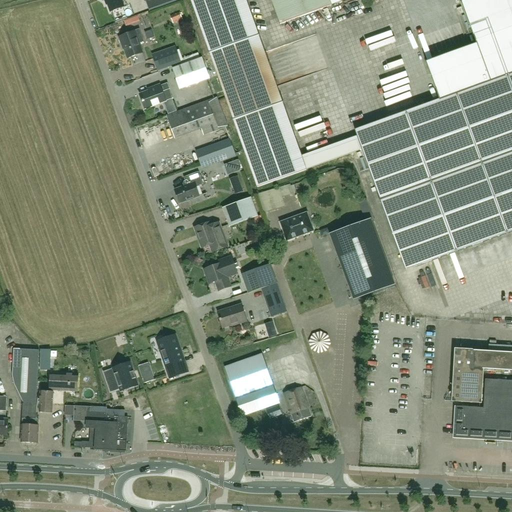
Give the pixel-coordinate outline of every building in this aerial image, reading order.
[(121,0),(106,0),(111,12),(124,7),(121,0)] [(144,0),(149,11),(179,0),(144,0)] [(259,37),(245,0),(190,0),(210,54),(259,37)] [(270,0),(280,25),(332,6),(331,5),(329,0),(270,0)] [(358,0),(362,11),(367,9),(364,0),(358,0)] [(432,77),(440,100),(457,94),(507,76),(511,73),(511,0),(469,0),(462,3),(477,44),(426,62),(432,77)] [(143,13),(125,18),(127,24),(145,19),(143,13)] [(170,17),(173,24),(183,20),(180,13),(170,17)] [(139,30),(134,32),(119,37),(122,46),(123,46),(127,59),(142,53),(139,44),(144,42),(139,30)] [(259,37),(210,54),(234,121),(283,104),(259,37)] [(175,47),(152,55),(157,71),(181,63),(175,47)] [(180,90),(208,80),(210,79),(202,58),(172,69),(180,90)] [(511,152),(511,88),(507,76),(457,94),(482,163),(511,152)] [(139,95),(145,110),(165,102),(162,92),(170,89),(167,83),(160,86),(159,85),(153,88),(154,89),(139,95)] [(292,106),(314,98),(311,91),(289,99),(292,106)] [(482,163),(457,94),(440,100),(406,112),(431,182),(482,163)] [(378,96),(373,97),(376,111),(381,110),(378,96)] [(217,98),(166,116),(175,139),(201,129),(203,135),(227,127),(217,98)] [(283,104),(234,121),(257,188),(306,171),(283,104)] [(431,182),(406,112),(355,131),(380,200),(431,182)] [(315,136),(327,133),(323,121),(303,127),(306,135),(314,133),(315,136)] [(339,149),(344,147),(339,135),(334,137),(339,149)] [(196,152),(201,168),(236,156),(230,139),(196,152)] [(303,145),(307,157),(320,152),(316,140),(303,145)] [(511,231),(511,152),(482,163),(507,233),(511,231)] [(482,163),(431,182),(456,251),(507,233),(482,163)] [(182,188),(175,190),(179,204),(199,197),(196,187),(203,185),(199,172),(183,178),(185,181),(183,182),(182,186),(182,188)] [(456,251),(431,182),(380,200),(406,270),(456,251)] [(241,186),(233,189),(235,195),(244,191),(241,186)] [(251,198),(222,208),(229,227),(255,218),(258,217),(251,198)] [(307,213),(281,222),(287,240),(314,231),(307,213)] [(255,218),(252,225),(260,228),(262,224),(263,221),(261,216),(258,217),(255,218)] [(371,219),(330,234),(354,300),(395,285),(371,219)] [(218,223),(210,226),(209,223),(195,228),(202,248),(210,245),(212,252),(227,247),(218,223)] [(328,229),(320,231),(322,237),(330,234),(328,229)] [(217,261),(218,265),(204,270),(209,284),(215,282),(218,291),(230,287),(227,279),(238,275),(231,256),(217,261)] [(261,289),(277,284),(270,264),(241,275),(248,294),(261,289)] [(277,284),(261,289),(271,317),(287,312),(277,284)] [(241,305),(217,312),(220,321),(221,321),(223,328),(233,325),(233,326),(247,322),(241,305)] [(329,330),(311,335),(316,354),(334,349),(329,330)] [(130,338),(135,357),(149,353),(144,335),(130,338)] [(165,339),(157,341),(159,347),(162,357),(163,357),(165,364),(165,365),(170,378),(170,379),(170,378),(179,376),(180,375),(188,372),(189,372),(188,372),(183,358),(184,358),(183,357),(176,335),(175,335),(165,339)] [(488,352),(455,350),(452,402),(481,403),(483,369),(511,371),(511,346),(488,345),(488,352)] [(23,402),(36,403),(40,351),(15,349),(13,375),(15,384),(23,402)] [(51,371),(51,350),(40,350),(40,370),(51,371)] [(224,368),(242,417),(280,404),(263,354),(224,368)] [(121,391),(138,386),(130,362),(113,368),(114,369),(104,372),(110,392),(120,389),(121,391)] [(154,380),(151,371),(142,375),(145,383),(154,380)] [(78,375),(50,373),(50,391),(77,392),(78,375)] [(511,382),(486,381),(484,409),(455,408),(454,438),(511,440),(511,382)] [(301,388),(284,394),(294,423),(311,417),(301,388)] [(53,393),(40,392),(39,412),(52,413),(53,393)] [(0,435),(7,436),(8,421),(5,420),(7,398),(0,397),(0,435)] [(167,397),(147,403),(151,416),(171,409),(167,397)] [(22,425),(21,442),(38,443),(39,426),(38,426),(39,420),(35,419),(36,403),(23,402),(22,425)] [(73,421),(87,422),(86,428),(91,428),(91,432),(96,433),(95,450),(126,452),(128,417),(125,417),(125,411),(105,410),(105,408),(65,406),(65,415),(74,415),(73,421)]
